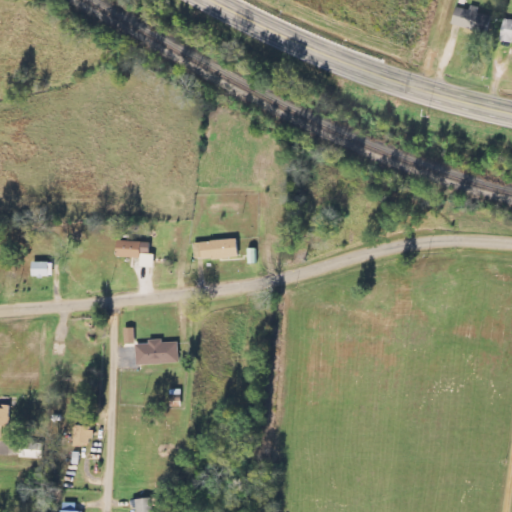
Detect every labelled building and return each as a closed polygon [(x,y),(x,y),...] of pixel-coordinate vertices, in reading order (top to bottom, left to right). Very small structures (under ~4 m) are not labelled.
[(479,13),(479,12),(459,6),(453,23),(488,34),(492,17),(479,13)] [(511,42),(511,20),(506,19),(501,40),(511,42)] [(238,241),(195,242),(196,260),(239,259),(238,241)] [(118,258),(142,259),(142,268),(155,268),(156,255),(151,255),(151,243),(119,242),(118,258)] [(54,278),(54,263),(34,263),(33,277),(54,278)] [(136,329),(125,329),(126,345),(136,345),(136,329)] [(138,366),(180,364),(179,343),(163,343),(163,340),(149,340),(149,345),(137,345),(138,366)] [(0,409),(0,439),(4,440),(4,427),(12,427),(12,406),(4,406),(3,409),(0,409)] [(75,445),(94,445),(94,427),(75,426),(75,445)] [(21,459),(44,459),(44,444),(22,443),(21,459)] [(137,501),(138,511),(154,511),(152,498),(137,501)]
